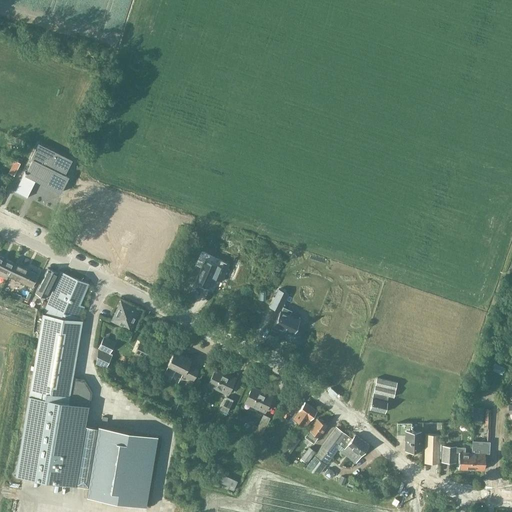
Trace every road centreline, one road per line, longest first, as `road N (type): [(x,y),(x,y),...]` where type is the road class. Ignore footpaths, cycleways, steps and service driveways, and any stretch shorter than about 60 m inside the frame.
road 1 (tertiary): [(341,412),(237,345),(0,228)]
road 2 (tertiary): [(341,412),(423,481),(511,499)]
road 3 (unknown): [(104,401),(161,428),(169,440),(158,511)]
road 4 (unknown): [(100,278),(87,356),(104,401)]
